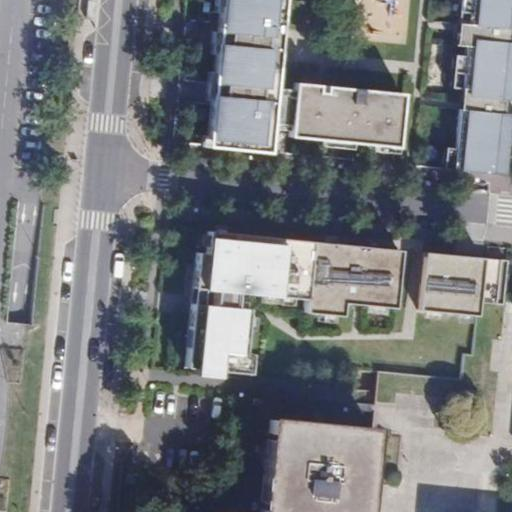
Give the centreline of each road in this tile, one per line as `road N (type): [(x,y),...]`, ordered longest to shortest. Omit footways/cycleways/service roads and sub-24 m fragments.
road 1 (residential): [(511,220),(101,181)]
road 2 (tertiary): [(101,181),(68,511)]
road 3 (residential): [(17,0),(0,213)]
road 4 (tertiary): [(118,0),(101,181)]
